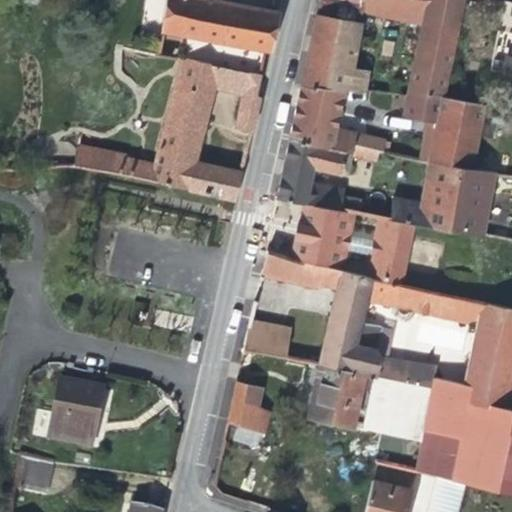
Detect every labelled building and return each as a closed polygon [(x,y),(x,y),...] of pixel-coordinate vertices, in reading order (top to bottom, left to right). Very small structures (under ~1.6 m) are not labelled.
[(274,30),(277,13),(245,6),(218,1),(217,0),(165,0),(158,43),(156,55),(182,61),(183,59),(259,74),(265,50),(270,52),(274,30)] [(355,45),(362,10),(380,14),(383,0),(318,0),(316,14),(311,37),(355,45)] [(423,23),(427,2),(427,1),(424,0),(383,0),(380,14),(423,23)] [(442,95),(461,0),(431,0),(431,1),(427,1),(427,2),(423,23),(409,88),(442,95)] [(503,31),(509,2),(503,1),(498,30),(503,31)] [(352,61),(355,45),(311,37),(309,45),(308,52),(352,61)] [(364,90),(368,71),(351,67),(352,61),(308,52),(299,86),(343,91),(364,90)] [(193,163),(213,88),(241,95),(235,122),(252,125),(259,98),(255,96),(259,74),(183,59),(182,61),(155,164),(131,159),(129,165),(123,163),(126,156),(76,145),(73,167),(234,200),(239,177),(241,172),(218,168),(193,163)] [(338,114),(343,91),(299,86),(298,95),(296,104),(338,114)] [(442,95),(409,88),(407,95),(404,115),(425,119),(435,121),(430,146),(423,144),(420,161),(427,163),(471,169),(481,122),(484,104),(442,95)] [(334,130),(338,114),(296,104),(289,138),(350,154),(352,145),(373,150),(374,142),(375,138),(355,133),(354,134),(334,130)] [(420,161),(423,144),(430,146),(435,121),(425,119),(421,139),(412,137),(407,158),(420,161)] [(407,158),(412,137),(383,131),(380,144),(378,151),(407,158)] [(348,175),(351,157),(375,162),(377,152),(378,151),(373,150),(352,145),(350,154),(289,138),(283,160),(313,168),(339,174),(340,173),(348,175)] [(310,182),(313,168),(283,160),(282,167),(280,176),(310,182)] [(479,237),(493,172),(471,169),(427,163),(420,202),(392,197),(389,216),(388,219),(413,224),(415,224),(479,237)] [(357,200),(342,197),(344,188),(310,182),(280,176),(275,199),(301,204),(354,212),(355,213),(356,210),(357,200)] [(373,239),(350,233),(354,212),(301,204),(297,224),(304,226),(301,238),(294,236),(290,257),(342,269),(347,250),(371,255),(366,275),(400,283),(413,224),(388,219),(378,217),(373,239)] [(301,238),(304,226),(297,224),(295,230),(294,236),(301,238)] [(290,257),(266,251),(260,274),(320,288),(321,285),(335,288),(331,307),(321,351),(317,365),(318,365),(404,383),(406,382),(409,362),(386,358),(380,357),(374,348),(378,335),(380,326),(359,322),(365,300),(477,325),(468,367),(511,376),(511,394),(473,386),(469,397),(511,406),(511,308),(482,302),(400,283),(366,275),(342,269),(290,257)] [(284,358),(290,328),(248,320),(242,350),(284,358)] [(386,358),(390,338),(378,335),(374,348),(380,357),(386,358)] [(353,427),(361,390),(388,396),(389,394),(428,401),(430,388),(415,385),(406,382),(404,383),(318,365),(313,390),(317,391),(316,396),(311,418),(353,427)] [(511,376),(468,367),(465,384),(473,386),(511,394),(511,376)] [(430,388),(433,377),(418,373),(415,385),(430,388)] [(511,493),(511,406),(469,397),(473,386),(465,384),(433,377),(430,388),(428,401),(422,431),(414,470),(435,476),(455,481),(465,483),(511,493)] [(96,420),(102,390),(58,381),(47,440),(90,449),(96,420)] [(269,414),(259,389),(234,383),(231,396),(256,406),(269,414)] [(269,414),(256,406),(231,396),(226,423),(263,434),(269,414)] [(46,497),(52,466),(18,458),(13,489),(46,497)] [(458,511),(465,483),(455,481),(435,476),(426,511),(458,511)] [(405,511),(411,490),(371,480),(363,511),(405,511)]
